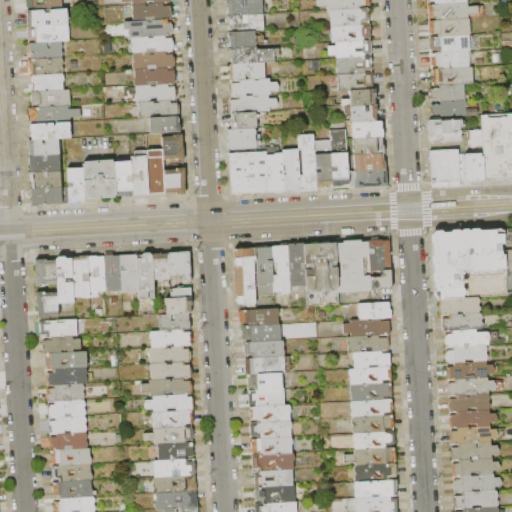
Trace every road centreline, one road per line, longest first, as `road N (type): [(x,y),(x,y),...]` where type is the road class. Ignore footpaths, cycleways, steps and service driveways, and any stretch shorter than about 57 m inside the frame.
road 1 (residential): [(408,210),(424,511)]
road 2 (residential): [(208,221),(224,511)]
road 3 (residential): [(9,232),(24,511)]
road 4 (residential): [(196,0),(208,221)]
road 5 (residential): [(396,0),(408,210)]
road 6 (tertiary): [(408,210),(208,221)]
road 7 (tertiary): [(208,221),(9,232)]
road 8 (residential): [(0,63),(9,232)]
